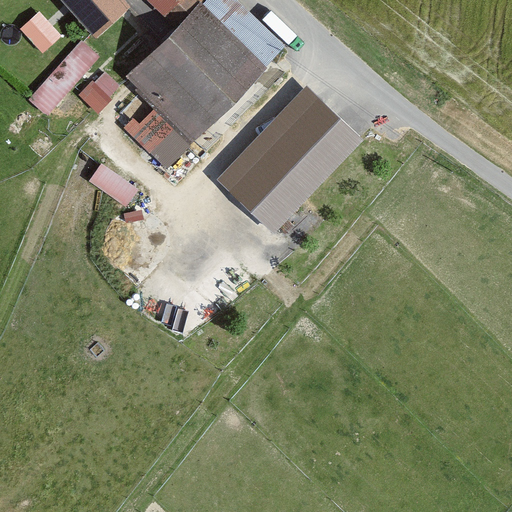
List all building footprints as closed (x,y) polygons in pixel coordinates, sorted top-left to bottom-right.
[(120,0),(64,0),(98,41),(132,14),(120,0)] [(205,0),(162,0),(187,23),(132,81),(202,147),(273,71),(201,4),(205,0)] [(41,8),(21,26),(43,51),(63,33),(41,8)] [(32,95),(51,111),(101,53),(82,36),(32,95)] [(79,91),(97,110),(123,86),(106,67),(79,91)] [(215,174),(272,228),(363,134),(306,79),(215,174)] [(103,160),(90,178),(127,204),(140,186),(103,160)]
